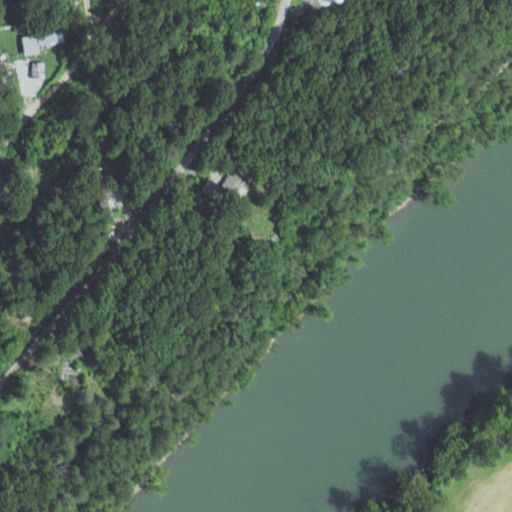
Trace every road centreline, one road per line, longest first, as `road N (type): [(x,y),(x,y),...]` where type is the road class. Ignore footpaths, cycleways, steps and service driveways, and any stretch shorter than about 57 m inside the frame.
road 1 (residential): [(0,393),(213,143),(287,28),(292,0)]
road 2 (residential): [(0,149),(127,1)]
